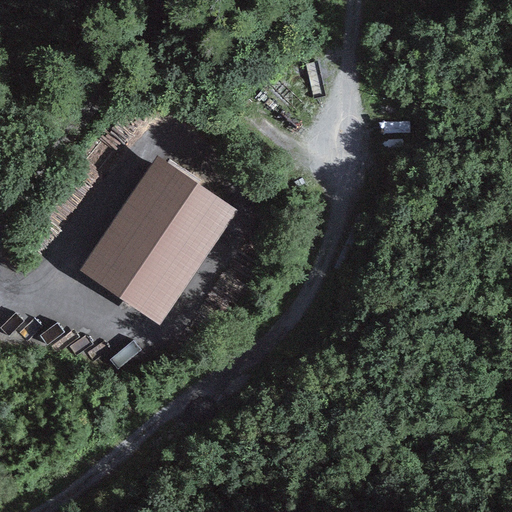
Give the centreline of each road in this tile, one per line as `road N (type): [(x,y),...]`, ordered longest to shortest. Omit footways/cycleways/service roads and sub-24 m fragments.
road 1 (track): [(41,511),(253,349),(311,285),(347,188),(355,0)]
road 2 (track): [(0,227),(168,0)]
